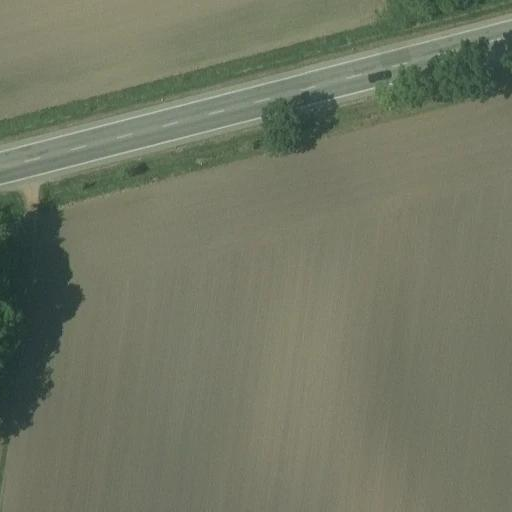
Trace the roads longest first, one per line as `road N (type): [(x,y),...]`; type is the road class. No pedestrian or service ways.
road 1 (secondary): [(511,35),(0,169)]
road 2 (track): [(25,162),(34,255),(0,470)]
